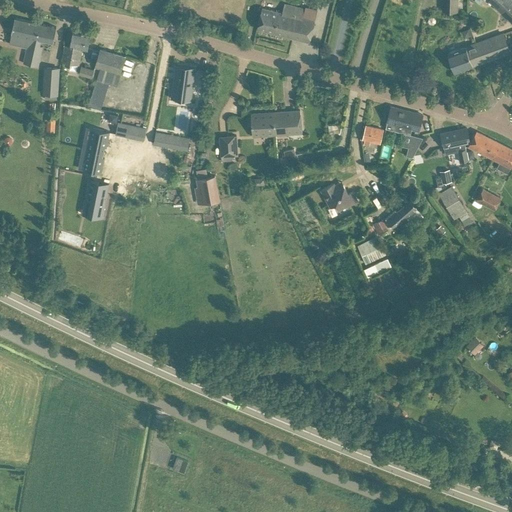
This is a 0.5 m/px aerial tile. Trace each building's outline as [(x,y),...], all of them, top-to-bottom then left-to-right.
[(458,0),(442,0),(442,11),(458,11),(458,0)] [(511,0),(483,0),(487,4),(490,0),(511,21),(511,0)] [(310,41),(312,32),(315,20),(303,16),(305,7),(286,2),(283,11),(262,6),(257,28),(310,41)] [(30,36),(33,21),(15,17),(9,43),(27,47),(28,47),(29,43),(30,43),(32,37),(30,36)] [(57,26),(36,22),(33,21),(30,36),(32,37),(30,43),(29,43),(28,47),(27,47),(24,62),(38,65),(43,45),(39,44),(40,38),(53,41),(57,26)] [(77,71),(78,64),(79,64),(83,48),(88,49),(91,34),(73,30),(70,45),(65,44),(62,54),(62,61),(71,63),(70,69),(77,71)] [(503,33),(476,43),(482,62),(510,52),(503,33)] [(455,72),(482,62),(476,43),(448,53),(455,72)] [(120,73),(126,56),(101,48),(94,69),(92,77),(97,79),(110,83),(110,81),(117,84),(120,73)] [(174,78),(171,97),(175,98),(176,90),(191,92),(190,100),(192,100),(191,99),(195,67),(196,67),(196,66),(175,64),(174,74),(174,78)] [(92,77),(94,69),(81,65),(79,73),(92,77)] [(46,66),(44,93),(57,94),(58,67),(46,66)] [(419,130),(423,114),(391,106),(387,122),(386,128),(411,134),(412,128),(419,130)] [(277,135),(293,133),(303,133),(301,109),(275,111),(277,135)] [(254,136),(277,135),(275,111),(252,113),(254,136)] [(49,129),(57,130),(57,116),(49,116),(49,129)] [(338,124),(329,125),(330,136),(330,139),(340,139),(339,134),(340,134),(342,123),(338,124)] [(381,142),(381,139),(384,129),(366,125),(363,138),(365,139),(364,144),(370,145),(371,140),(381,142)] [(467,127),(441,133),(443,143),(444,148),(445,148),(446,153),(459,150),(461,161),(468,159),(467,151),(465,143),(469,142),(470,139),(467,127)] [(85,138),(83,147),(103,152),(105,146),(107,147),(110,131),(93,128),(91,139),(85,138)] [(492,157),(501,143),(477,130),(469,146),(492,157)] [(412,158),(423,137),(411,134),(406,156),(412,158)] [(237,135),(220,136),(221,156),(232,155),(238,155),(237,135)] [(511,167),(511,165),(511,148),(501,143),(492,157),(500,161),(497,167),(508,172),(510,166),(511,167)] [(83,147),(81,156),(87,158),(84,169),(101,173),(104,157),(102,157),(103,152),(83,147)] [(281,164),(299,160),(297,154),(296,154),(295,148),(285,150),(286,156),(280,157),(281,164)] [(443,177),(436,178),(438,187),(444,185),(444,182),(451,181),(449,169),(442,170),(443,177)] [(204,202),(220,199),(215,175),(208,176),(200,178),(204,202)] [(91,188),(87,206),(103,210),(102,216),(103,216),(109,183),(108,183),(99,181),(89,179),(87,188),(91,188)] [(348,193),(344,185),(342,182),(335,185),(333,183),(322,189),(326,197),(331,207),(334,205),(337,205),(339,210),(348,205),(357,200),(353,191),(348,193)] [(134,216),(137,204),(139,204),(142,190),(121,185),(116,212),(134,216)] [(452,185),(439,192),(455,218),(459,216),(462,220),(469,215),(452,185)] [(483,187),(476,199),(494,209),(501,196),(483,187)] [(425,216),(417,206),(411,199),(397,211),(396,209),(386,218),(393,226),(406,215),(415,225),(425,216)] [(388,229),(383,219),(373,223),(378,234),(382,232),(384,235),(388,233),(387,230),(388,229)] [(446,230),(441,225),(436,229),(441,234),(446,230)] [(65,242),(69,232),(62,230),(58,240),(65,242)] [(378,237),(358,246),(366,262),(386,253),(378,237)] [(388,257),(374,264),(377,271),(391,265),(388,257)] [(474,353),(482,344),(475,336),(466,345),(474,353)] [(403,409),(398,416),(404,420),(409,414),(403,409)] [(184,472),(189,461),(177,456),(173,468),(184,472)]
